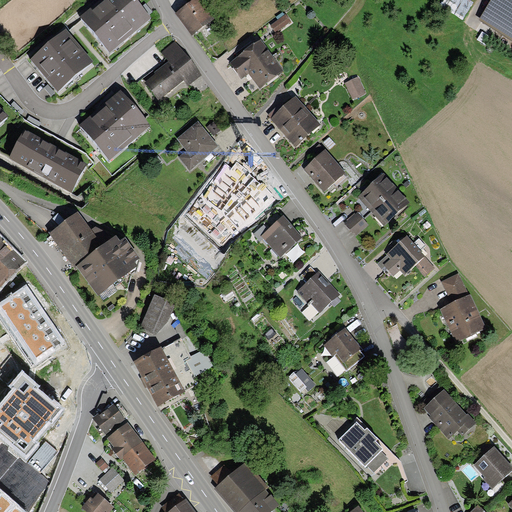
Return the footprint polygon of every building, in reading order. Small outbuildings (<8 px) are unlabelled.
[(146,22),(127,0),(106,0),(104,2),(83,20),(110,52),(146,22)] [(470,0),(443,0),(440,8),(467,20),(475,2),(470,0)] [(511,42),(511,0),(492,0),(479,22),(511,42)] [(177,15),(191,32),(208,19),(194,2),(177,15)] [(276,29),(290,20),(286,13),(272,23),(276,29)] [(88,65),(64,36),(52,47),(32,62),(57,92),(88,65)] [(146,84),(159,100),(169,92),(184,81),(188,86),(201,76),(174,42),(161,52),(171,65),(146,84)] [(260,88),(282,73),(261,42),(230,64),(243,82),(251,76),(260,88)] [(345,82),(353,98),(363,93),(356,77),(345,82)] [(146,129),(119,97),(104,109),(81,128),(108,161),(146,129)] [(285,136),(296,147),(319,126),(293,98),(270,120),(285,136)] [(178,158),(189,172),(219,148),(198,123),(177,140),(186,151),(178,158)] [(60,153),(24,133),(10,161),(71,194),(86,167),(60,153)] [(305,169),(325,192),(344,175),(324,152),(305,169)] [(232,169),(225,165),(190,213),(223,242),(231,232),(274,200),(262,185),(237,164),(232,169)] [(385,225),(408,205),(400,196),(391,186),(384,177),(361,197),(385,225)] [(354,235),(365,225),(357,215),(346,225),(354,235)] [(77,265),(98,296),(137,269),(134,266),(139,261),(125,242),(120,246),(117,242),(104,251),(80,216),(51,235),(70,261),(74,267),(77,265)] [(261,239),(278,258),(300,237),(283,218),(274,226),(261,239)] [(425,276),(435,267),(404,230),(385,246),(390,253),(377,264),(387,276),(390,273),(394,277),(401,271),(405,275),(416,266),(425,276)] [(0,239),(0,285),(1,286),(24,262),(9,248),(0,239)] [(308,283),(297,293),(309,305),(311,304),(320,314),(339,296),(327,282),(319,273),(317,274),(311,268),(302,276),(308,283)] [(453,306),(442,312),(456,342),(485,328),(459,275),(442,283),(453,306)] [(0,313),(33,362),(63,342),(26,287),(0,304),(0,313)] [(167,323),(175,306),(155,297),(141,328),(156,335),(167,323)] [(361,351),(345,330),(335,338),(324,346),(333,358),(334,356),(346,371),(363,358),(359,353),(361,351)] [(181,339),(135,362),(147,385),(158,406),(200,384),(188,362),(192,360),(181,339)] [(302,367),(290,378),(305,395),(317,384),(302,367)] [(34,386),(22,376),(13,386),(16,389),(0,408),(0,431),(27,454),(35,444),(31,441),(49,420),(50,421),(60,409),(57,406),(56,408),(32,388),(34,386)] [(474,425),(444,392),(426,409),(432,415),(429,418),(435,424),(449,439),(458,431),(463,435),(474,425)] [(105,413),(94,421),(105,436),(125,421),(113,407),(105,413)] [(121,461),(122,460),(143,444),(128,424),(107,440),(114,449),(112,450),(121,461)] [(356,426),(340,442),(365,469),(368,466),(374,473),(388,459),(381,453),(383,451),(376,444),(377,442),(373,438),(367,432),(365,435),(356,426)] [(157,461),(143,444),(122,460),(135,478),(157,461)] [(511,470),(494,450),(475,466),(493,488),(503,479),(511,471),(511,470)] [(230,479),(222,469),(212,477),(219,487),(214,490),(233,511),(272,511),(279,507),(264,491),(267,488),(247,464),(230,479)] [(113,469),(99,481),(110,493),(124,481),(113,469)] [(23,511),(0,491),(0,511),(23,511)] [(90,500),(82,510),(85,511),(110,511),(113,509),(98,496),(95,500),(93,502),(90,500)] [(193,511),(186,502),(183,504),(178,497),(160,510),(161,511),(193,511)]
